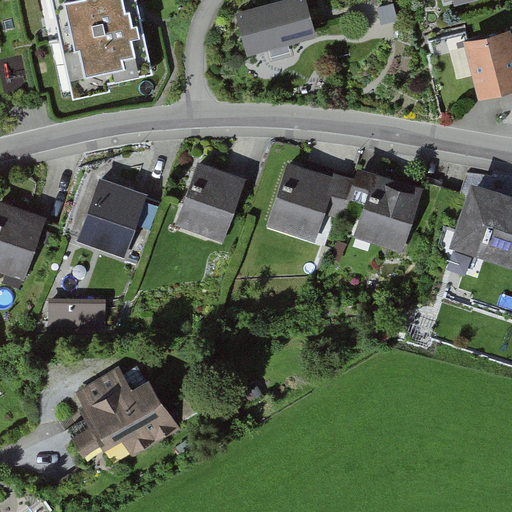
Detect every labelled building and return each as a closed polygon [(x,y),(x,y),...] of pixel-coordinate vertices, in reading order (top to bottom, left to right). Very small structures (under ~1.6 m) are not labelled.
[(52,0),(73,88),(152,70),(135,0),(52,0)] [(308,0),(257,0),(235,6),(248,51),(318,32),(308,0)] [(393,5),(380,8),(384,23),(397,20),(393,5)] [(478,48),(462,51),(467,79),(481,77),(485,98),(511,93),(511,34),(477,40),(478,48)] [(244,177),(199,161),(178,221),(223,237),(244,177)] [(344,178),(301,163),(279,225),(323,241),(344,178)] [(402,179),(373,168),(361,198),(376,204),(363,237),(404,253),(427,196),(400,185),(402,179)] [(144,193),(98,178),(78,239),(124,254),(144,193)] [(511,191),(472,178),(449,247),(511,267),(511,191)] [(51,217),(11,203),(0,234),(0,268),(30,279),(51,217)] [(50,323),(109,324),(109,297),(50,296),(50,323)] [(105,448),(122,437),(134,457),(183,427),(150,374),(131,385),(118,364),(76,389),(87,407),(82,410),(90,424),(72,434),(84,454),(102,444),(105,448)]
